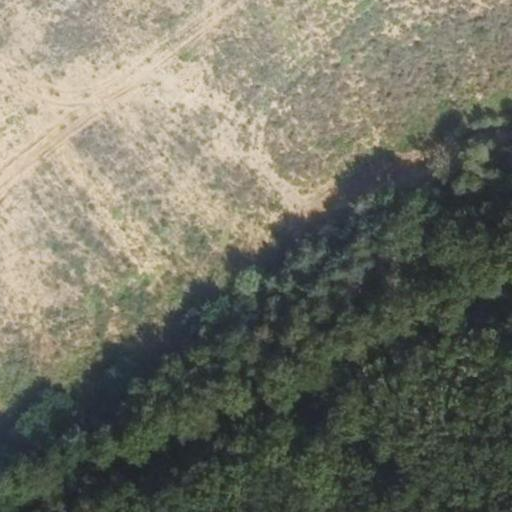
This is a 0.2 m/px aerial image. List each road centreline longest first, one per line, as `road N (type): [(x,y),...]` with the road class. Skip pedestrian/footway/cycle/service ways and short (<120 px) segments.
road 1 (track): [(60,511),(511,322)]
road 2 (track): [(215,511),(383,439),(454,425)]
road 3 (track): [(428,357),(491,500),(511,511)]
